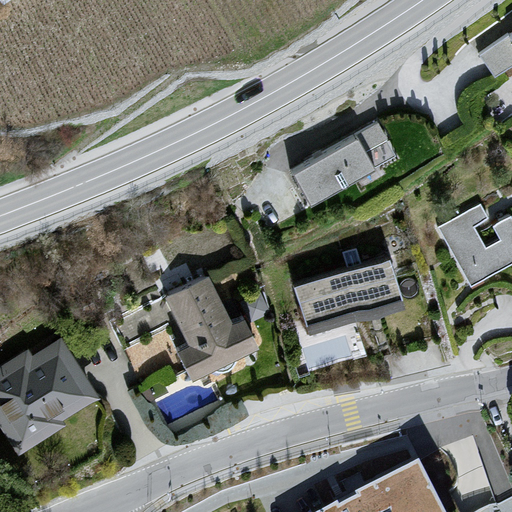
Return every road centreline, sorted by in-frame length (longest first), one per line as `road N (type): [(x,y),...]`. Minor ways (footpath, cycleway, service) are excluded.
road 1 (tertiary): [(0,215),(197,132),(422,0)]
road 2 (tertiary): [(85,511),(283,433),(511,377)]
